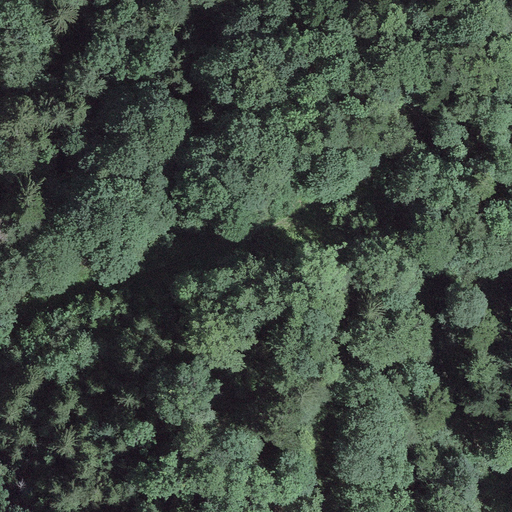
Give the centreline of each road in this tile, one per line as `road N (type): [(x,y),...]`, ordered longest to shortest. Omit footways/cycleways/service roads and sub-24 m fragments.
road 1 (track): [(0,342),(107,281),(289,221),(334,198),(369,195),(394,208),(409,244),(413,303),(511,508)]
road 2 (track): [(289,221),(331,235),(342,255),(342,329),(317,511)]
